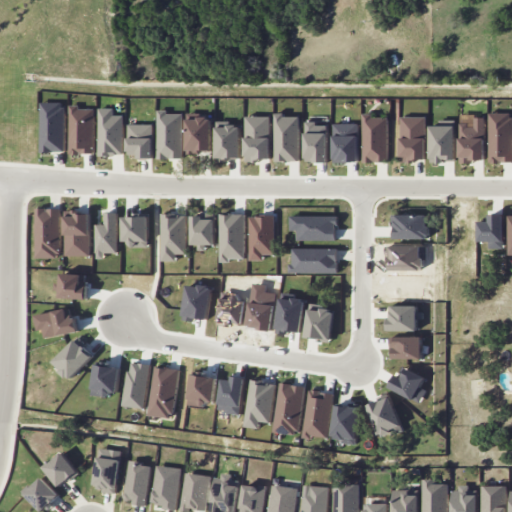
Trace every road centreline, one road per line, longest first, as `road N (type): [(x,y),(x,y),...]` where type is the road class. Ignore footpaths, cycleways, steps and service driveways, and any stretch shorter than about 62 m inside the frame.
road 1 (residential): [(0,176),(511,188)]
road 2 (residential): [(14,178),(0,430)]
road 3 (residential): [(127,316),(161,340),(366,370)]
road 4 (residential): [(364,188),(366,370)]
